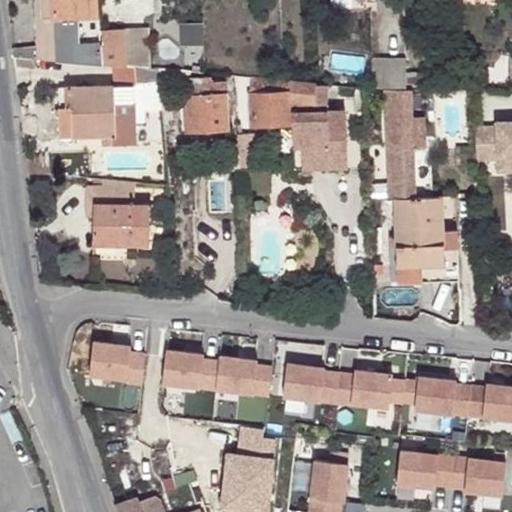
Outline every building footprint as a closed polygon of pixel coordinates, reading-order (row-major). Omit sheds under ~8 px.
[(52,0),(58,61),(104,65),(100,30),(98,0),(52,0)] [(369,9),(369,0),(328,0),(329,10),(369,9)] [(104,65),(148,69),(147,26),(100,30),(104,65)] [(11,47),(12,56),(48,60),(47,50),(11,47)] [(155,87),(156,74),(132,72),(130,85),(155,87)] [(202,74),(188,72),(190,99),(186,99),(189,134),(228,132),(226,97),(214,97),(212,80),(202,81),(202,74)] [(428,74),(411,73),(411,89),(429,89),(428,74)] [(315,84),(308,83),(250,78),(251,131),(292,130),(292,105),(314,105),(315,105),(315,84)] [(58,136),(66,136),(77,136),(115,136),(116,84),(67,83),(66,110),(58,109),(58,136)] [(327,85),(315,84),(315,105),(315,110),(327,109),(327,85)] [(382,89),(385,140),(387,194),(393,194),(396,263),(444,262),(443,225),(441,191),(414,191),(412,139),(420,139),(417,110),(409,110),(408,89),(382,89)] [(328,116),(327,109),(315,110),(315,105),(314,105),(292,105),(292,130),(292,131),(292,152),(293,174),(347,173),(345,116),(328,116)] [(497,126),(475,127),(477,159),(498,158),(498,171),(511,170),(511,120),(496,121),(497,126)] [(252,138),(238,138),(238,156),(252,156),(252,138)] [(48,156),(25,158),(27,173),(51,175),(48,156)] [(238,156),(238,161),(239,171),(253,170),(252,156),(238,156)] [(135,206),(135,185),(100,182),(100,185),(86,185),(86,206),(92,205),(92,217),(92,240),(115,241),(114,247),(149,247),(149,206),(135,206)] [(444,262),(396,263),(396,280),(458,277),(455,224),(443,225),(444,262)] [(491,231),(483,232),(484,243),(491,242),(491,231)] [(260,285),(243,285),(243,306),(261,308),(260,285)] [(131,344),(94,340),(90,372),(127,376),(127,380),(142,382),(145,352),(131,350),(131,344)] [(204,352),(166,348),(162,384),(216,390),(219,358),(204,357),(204,352)] [(258,358),(220,354),(216,390),(269,395),(272,364),(257,362),(258,358)] [(325,366),(287,362),(283,395),(390,406),(394,373),(355,369),(355,373),(325,370),(325,366)] [(458,381),(420,377),(416,409),(511,420),(511,386),(487,384),(487,387),(458,385),(458,381)] [(507,462),(402,453),(398,486),(436,489),(437,486),(466,489),(466,492),(504,495),(507,462)] [(348,464),(316,460),(309,511),(340,511),(341,502),(344,503),(348,464)] [(137,497),(115,506),(116,511),(166,511),(163,501),(157,497),(139,503),(137,497)]
